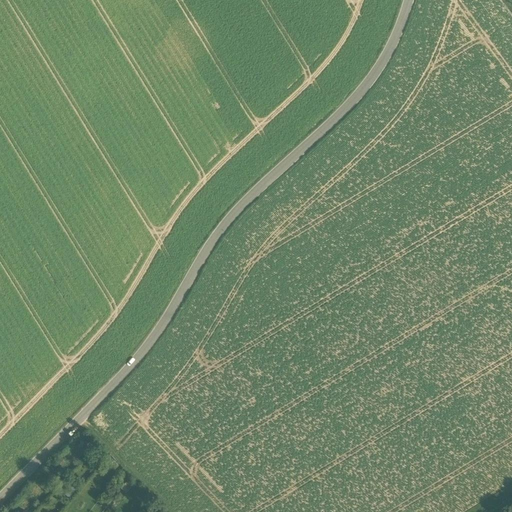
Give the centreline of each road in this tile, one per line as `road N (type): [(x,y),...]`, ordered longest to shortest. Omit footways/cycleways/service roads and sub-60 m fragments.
road 1 (unclassified): [(82,417),(163,325),(236,210),(365,86),(408,0)]
road 2 (track): [(82,417),(172,511)]
